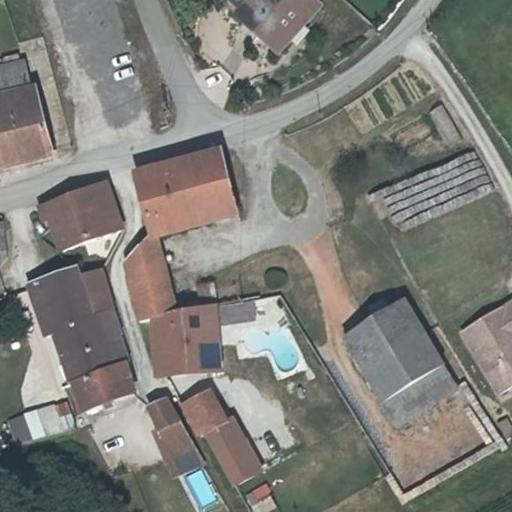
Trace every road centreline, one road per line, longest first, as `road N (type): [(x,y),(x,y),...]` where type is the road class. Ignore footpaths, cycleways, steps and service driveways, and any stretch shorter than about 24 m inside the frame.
road 1 (unclassified): [(427,0),(358,73),(297,103),(213,128)]
road 2 (unclassified): [(213,128),(0,202)]
road 3 (residential): [(213,128),(157,0)]
